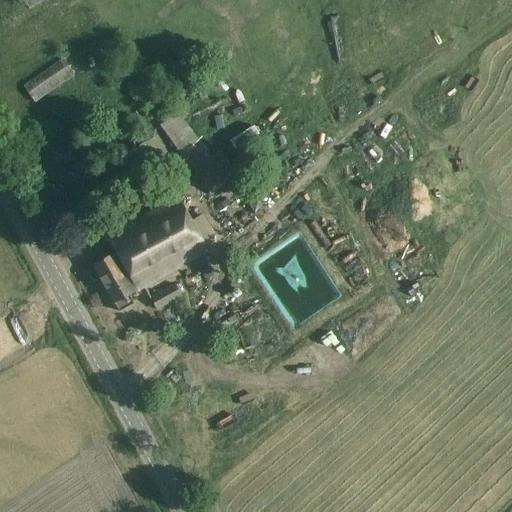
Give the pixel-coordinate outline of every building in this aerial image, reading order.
[(23,0),(29,9),(42,0),(23,0)] [(33,101),(72,74),(60,57),(22,84),(33,101)] [(210,156),(177,111),(158,125),(208,193),(235,174),(218,150),(210,156)] [(139,181),(172,162),(156,135),(123,153),(139,181)] [(78,171),(94,162),(89,154),(73,164),(78,171)] [(201,240),(210,235),(198,213),(189,218),(177,196),(105,235),(115,252),(93,265),(118,310),(133,302),(128,293),(206,249),(201,240)] [(326,299),(327,282),(298,280),(298,271),(285,270),(283,288),(319,290),(319,299),(326,299)] [(156,311),(181,297),(174,284),(149,298),(156,311)] [(230,306),(237,313),(249,302),(241,295),(230,306)] [(244,343),(266,325),(258,314),(235,333),(244,343)] [(236,375),(243,400),(278,391),(271,366),(236,375)]
